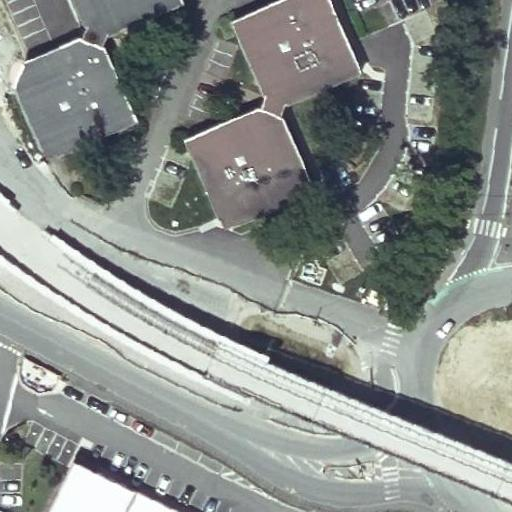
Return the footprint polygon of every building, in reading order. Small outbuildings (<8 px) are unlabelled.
[(189,0),(79,0),(90,23),(85,34),(108,43),(112,32),(190,1),(189,0)] [(254,104),(183,137),(217,213),(232,221),(309,187),(279,114),(283,102),(358,69),(331,0),(266,0),(226,18),(257,90),(254,104)] [(85,34),(29,58),(18,82),(53,158),(144,117),(113,45),(108,43),(85,34)] [(118,258),(101,252),(95,268),(111,274),(118,258)] [(94,469),(75,459),(65,481),(68,476),(72,472),(75,470),(79,469),(83,468),(87,468),(91,468),(94,469)] [(68,476),(65,481),(49,511),(181,511),(94,469),(91,468),(87,468),(83,468),(79,469),(75,470),(72,472),(68,476)]
